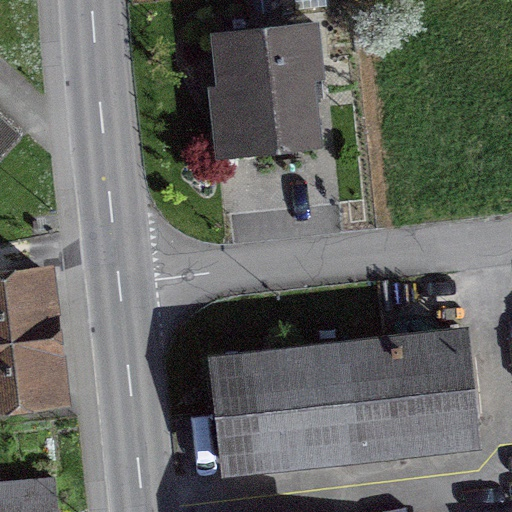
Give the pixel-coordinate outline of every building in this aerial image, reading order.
[(240,153),(240,155),(315,146),(306,63),(316,62),(312,26),(211,37),(217,88),(233,86),(240,153)] [(0,150),(12,137),(0,125),(0,150)] [(0,405),(55,399),(41,273),(0,278),(0,405)] [(460,339),(211,366),(222,466),(471,439),(460,339)] [(0,511),(53,511),(50,480),(0,483),(0,511)]
